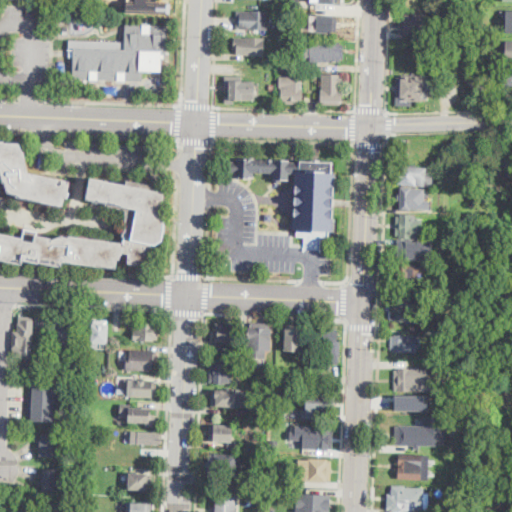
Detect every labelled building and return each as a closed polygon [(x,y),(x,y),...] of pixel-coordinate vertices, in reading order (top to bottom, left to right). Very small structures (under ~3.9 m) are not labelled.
[(148,12),(168,13),(168,2),(148,1),(148,12)] [(269,10),(268,29),(237,27),(238,10),(250,10),(250,9),(269,10)] [(317,13),(317,31),(333,32),(334,14),(317,13)] [(427,28),(427,34),(401,33),(401,22),(401,15),(427,15),(427,28)] [(126,23),(151,23),(151,24),(168,25),(167,54),(164,53),(164,58),(162,58),(161,70),(143,69),(143,81),(73,78),(74,56),(70,56),(70,49),(69,49),(69,39),(121,41),(121,39),(125,40),(126,23)] [(265,37),(264,54),(237,53),(237,48),(234,47),(234,36),(247,37),(247,36),(265,37)] [(340,48),(343,48),(344,59),(341,59),(341,62),(311,63),(311,43),(340,42),(340,48)] [(343,100),(343,102),(341,102),(341,105),(324,105),(324,101),(322,101),(322,90),(322,72),(343,72),(343,100)] [(280,74),(280,85),(282,85),(282,98),(284,99),(284,102),(301,103),(301,98),(303,98),(304,89),(302,89),(302,75),(280,74)] [(255,96),(255,100),(235,100),(235,104),(226,104),(226,96),(229,96),(229,91),(225,91),(225,77),(242,77),(242,82),(255,82),(255,96)] [(434,78),(434,92),(427,92),(427,100),(412,100),(412,106),(396,106),(396,85),(397,77),(434,78)] [(0,141),(5,140),(6,142),(20,143),(23,151),(25,151),(29,173),(71,181),(69,192),(71,193),(69,198),(66,198),(64,207),(18,198),(18,195),(9,193),(7,182),(4,183),(2,168),(0,168),(0,141)] [(290,160),(290,162),(300,163),(300,160),(333,162),(333,173),(336,173),(334,232),(330,232),(330,237),(298,236),(298,230),(294,230),(295,216),(293,216),(293,208),(295,208),(295,205),(293,205),(294,196),(296,197),(296,194),(295,194),(296,173),(290,173),(290,179),(274,179),(274,173),(255,172),(255,177),(235,176),(235,173),(227,173),(228,161),(236,161),(236,158),(290,160)] [(433,185),(433,186),(393,182),(395,165),(427,168),(427,172),(434,173),(433,185)] [(90,176),(124,182),(125,177),(157,183),(156,188),(169,191),(165,213),(169,213),(164,240),(156,245),(152,244),(148,267),(128,264),(130,253),(124,252),(123,255),(122,255),(121,259),(118,260),(117,268),(62,260),(61,266),(25,261),(24,266),(0,262),(0,233),(23,238),(25,228),(40,231),(39,235),(53,238),(53,240),(62,236),(69,237),(70,235),(126,246),(128,235),(125,235),(125,232),(127,232),(128,226),(126,226),(129,209),(93,202),(86,200),(90,176)] [(431,201),(431,209),(410,209),(410,210),(401,210),(401,188),(412,188),(412,189),(425,190),(424,201),(431,201)] [(417,215),(417,220),(423,221),(422,239),(400,238),(400,236),(396,235),(397,216),(400,216),(400,214),(417,215)] [(439,241),(439,253),(428,253),(428,260),(397,260),(397,258),(395,258),(395,250),(390,250),(390,240),(439,241)] [(397,264),(428,265),(427,278),(419,278),(419,284),(396,283),(396,282),(393,282),(394,264),(397,265),(397,264)] [(424,298),(423,323),(396,321),(396,319),(391,319),(391,308),(391,305),(396,305),(396,297),(424,298)] [(34,328),(32,359),(23,359),(23,363),(15,363),(16,358),(14,358),(15,332),(18,332),(20,316),(34,317),(34,328)] [(70,318),(70,325),(71,325),(71,344),(70,344),(69,360),(54,359),(55,343),(54,343),(55,321),(56,321),(56,317),(70,318)] [(98,324),(103,324),(103,320),(110,320),(108,352),(91,352),(93,319),(98,319),(98,324)] [(159,338),(155,338),(154,339),(133,338),(134,330),(136,330),(136,320),(160,322),(159,338)] [(236,325),(235,342),(215,341),(216,322),(232,322),(232,325),(236,325)] [(271,328),(271,339),(270,339),(269,349),(266,351),(266,358),(263,358),(262,361),(250,361),(250,358),(248,358),(249,328),(252,328),(252,323),(268,324),(268,328),(271,328)] [(300,324),(300,328),(301,328),(301,333),(302,333),(302,340),(301,340),(301,350),(285,350),(286,328),(287,328),(287,324),(300,324)] [(336,329),(339,329),(338,341),(341,341),(340,364),(328,364),(329,359),(322,359),(322,343),(321,343),(321,329),(330,329),(330,327),(336,327),(336,329)] [(418,336),(417,353),(394,352),(394,350),(391,350),(392,342),(392,336),(395,336),(395,335),(418,336)] [(157,360),(153,360),(153,370),(126,369),(127,353),(130,353),(130,349),(157,349),(157,360)] [(234,360),(233,383),(213,382),(213,381),(210,381),(211,361),(214,361),(214,359),(234,360)] [(452,362),(451,370),(441,369),(442,361),(452,362)] [(427,370),(427,384),(424,383),(424,392),(399,391),(399,390),(395,390),(395,370),(399,370),(427,370)] [(157,394),(152,394),(152,396),(125,395),(125,378),(153,379),(153,380),(158,380),(157,394)] [(61,385),(61,388),(55,388),(55,397),(61,397),(61,400),(55,400),(54,409),(60,409),(60,412),(55,412),(55,422),(32,421),(34,384),(61,385)] [(247,390),(246,406),(212,404),(213,389),(247,390)] [(335,391),(334,411),(324,411),(324,413),(320,413),(319,416),(306,416),(306,409),(305,409),(305,390),(335,391)] [(511,394),(498,393),(498,409),(511,409),(511,394)] [(434,406),(396,407),(396,394),(434,394),(434,406)] [(156,426),(146,425),(146,421),(129,421),(129,416),(120,415),(121,403),(131,403),(131,406),(152,407),(151,413),(156,414),(156,426)] [(233,425),(232,441),(210,440),(210,425),(214,425),(214,424),(233,425)] [(332,450),(303,448),(304,441),(296,440),(297,425),(334,428),(332,450)] [(413,426),(413,432),(415,432),(415,436),(442,436),(442,446),(396,446),(396,426),(413,426)] [(163,434),(163,443),(131,442),(132,433),(163,434)] [(62,443),(61,449),(58,449),(58,457),(40,456),(41,447),(41,435),(58,436),(58,443),(62,443)] [(243,456),(242,470),(238,470),(238,478),(208,476),(209,454),(243,456)] [(430,455),(429,480),(399,479),(400,459),(400,454),(430,455)] [(332,472),(331,482),(298,480),(300,459),(333,461),(332,472)] [(65,478),(64,484),(61,484),(60,492),(43,491),(44,470),(61,471),(60,477),(65,478)] [(152,488),(148,488),(148,489),(129,488),(130,471),(149,472),(149,474),(153,474),(152,488)] [(429,495),(429,511),(392,511),(392,508),(388,508),(388,495),(392,495),(392,485),(406,485),(406,488),(425,488),(425,495),(429,495)] [(237,494),(236,511),(216,511),(218,493),(237,494)] [(331,505),(330,511),(297,511),(298,493),(331,495),(331,505)] [(152,511),(127,511),(128,501),(152,502),(152,511)]
